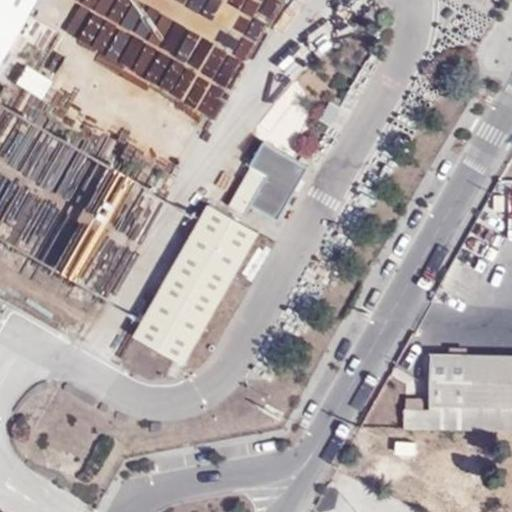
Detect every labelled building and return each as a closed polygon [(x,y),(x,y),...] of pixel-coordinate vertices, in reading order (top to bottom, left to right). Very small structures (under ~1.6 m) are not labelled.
[(0,0),(0,56),(31,0),(0,0)] [(0,78),(42,96),(52,73),(8,55),(0,75),(0,78)] [(312,168),(267,143),(252,167),(254,169),(232,207),(248,216),(254,206),(281,221),(312,168)] [(257,236),(209,209),(137,338),(185,365),(257,236)] [(452,353),(472,353),(471,346),(471,343),(465,342),(460,342),(456,344),(452,353)] [(407,423),(511,427),(511,355),(472,353),(452,353),(436,352),(433,395),(433,407),(407,406),(407,423)] [(408,396),(407,406),(433,407),(433,395),(408,396)]
